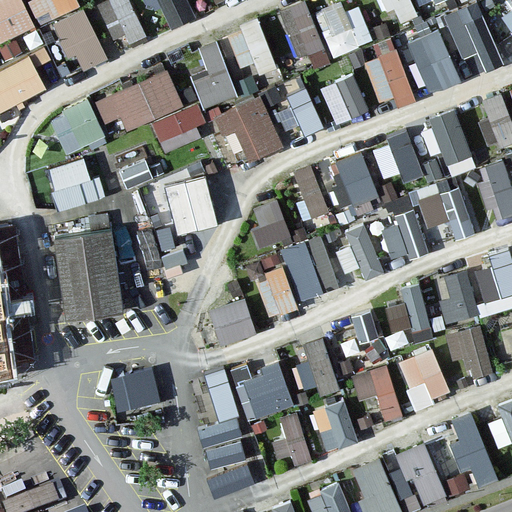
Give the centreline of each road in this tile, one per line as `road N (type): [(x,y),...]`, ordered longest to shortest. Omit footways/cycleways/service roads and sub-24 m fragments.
road 1 (residential): [(511,65),(254,177),(200,282),(180,366)]
road 2 (residential): [(180,366),(511,236)]
road 3 (residential): [(511,381),(210,511)]
road 4 (residential): [(9,167),(14,128),(41,93),(258,0)]
road 5 (residential): [(48,365),(9,167)]
road 6 (residential): [(136,511),(66,415),(48,365)]
road 7 (residential): [(180,366),(191,511)]
road 8 (residential): [(48,365),(157,349),(180,366)]
